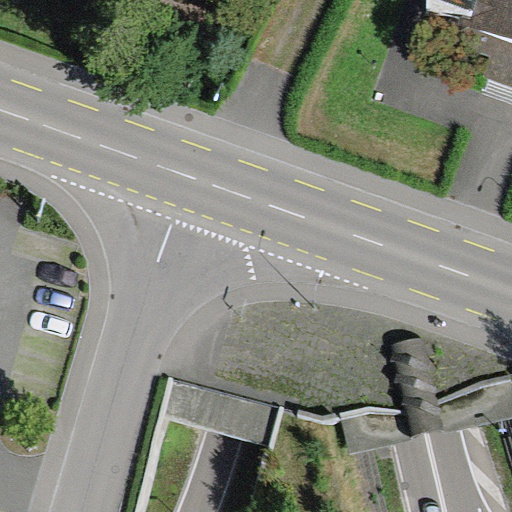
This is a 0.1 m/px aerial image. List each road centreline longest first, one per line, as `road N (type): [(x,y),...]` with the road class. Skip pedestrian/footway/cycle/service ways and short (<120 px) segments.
road 1 (primary): [(445,511),(323,0)]
road 2 (primary): [(288,0),(264,250),(195,511)]
road 3 (residential): [(182,175),(78,511)]
road 4 (tertiary): [(511,289),(182,175)]
road 5 (tertiary): [(182,175),(0,115)]
